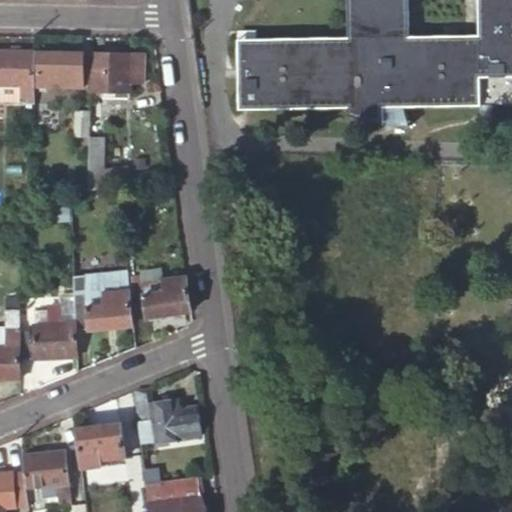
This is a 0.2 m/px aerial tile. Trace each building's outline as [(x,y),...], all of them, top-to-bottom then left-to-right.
[(511,0),(344,0),(345,37),(234,38),(236,102),(476,98),(476,77),(511,77),(511,0)] [(0,93),(20,94),(20,98),(26,98),(26,103),(36,103),(36,86),(36,51),(0,49),(0,93)] [(83,52),(36,51),(36,86),(83,87),(83,52)] [(143,53),(92,52),(92,79),(102,79),(102,90),(109,90),(110,93),(129,92),(130,87),(131,87),(131,79),(143,79),(143,53)] [(511,77),(476,77),(476,98),(511,97),(511,77)] [(511,97),(476,98),(476,105),(486,105),(511,105),(511,97)] [(476,98),(236,102),(236,108),(345,107),(345,114),(359,119),(369,122),(381,125),(380,106),(401,106),(476,105),(476,98)] [(486,105),(476,105),(477,131),(487,131),(486,105)] [(380,106),(381,125),(406,126),(401,106),(380,106)] [(92,139),(92,114),(78,114),(77,139),(92,139)] [(92,148),(92,191),(119,183),(131,180),(127,167),(104,174),(103,147),(92,148)] [(317,195),(483,201),(482,225),(511,226),(511,194),(511,171),(318,165),(317,195)] [(395,282),(427,283),(428,225),(396,224),(395,282)] [(314,235),(314,271),(356,271),(356,235),(314,235)] [(143,282),(163,280),(161,268),(141,270),(142,275),(143,282)] [(130,277),(129,270),(86,274),(89,305),(106,303),(105,293),(131,289),(130,277)] [(78,332),(135,327),(135,326),(135,320),(131,289),(105,293),(106,303),(89,305),(86,274),(75,275),(77,321),(78,332)] [(135,320),(192,311),(187,276),(163,280),(143,282),(142,275),(130,277),(131,289),(135,320)] [(0,380),(21,381),(21,359),(21,333),(21,299),(9,299),(9,325),(8,347),(0,346),(0,380)] [(21,359),(79,357),(78,332),(77,321),(62,322),(62,306),(50,305),(50,309),(37,310),(37,324),(35,324),(35,333),(21,333),(21,359)] [(0,346),(8,347),(9,325),(0,325),(0,346)] [(147,397),(135,398),(141,442),(200,433),(196,405),(183,407),(175,403),(175,400),(148,403),(147,397)] [(120,421),(78,426),(83,466),(100,464),(100,459),(124,456),(120,421)] [(67,449),(24,452),(26,472),(27,484),(45,483),(46,495),(60,494),(60,496),(65,496),(65,500),(70,499),(67,449)] [(157,465),(144,467),(146,481),(158,479),(157,465)] [(26,472),(0,472),(0,511),(3,511),(3,503),(29,502),(27,484),(26,472)] [(202,511),(198,474),(158,479),(146,481),(150,511),(202,511)] [(70,511),(89,511),(87,499),(69,501),(70,511)]
